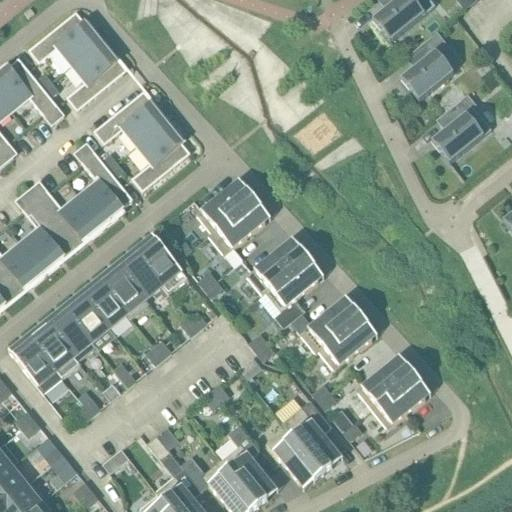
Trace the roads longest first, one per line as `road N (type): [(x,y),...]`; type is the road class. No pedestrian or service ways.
road 1 (residential): [(305,511),(451,441),(463,417),(224,158)]
road 2 (residential): [(224,158),(0,344)]
road 3 (residential): [(449,224),(427,208),(339,36)]
road 4 (residential): [(224,158),(91,0)]
road 5 (residential): [(449,224),(511,345)]
